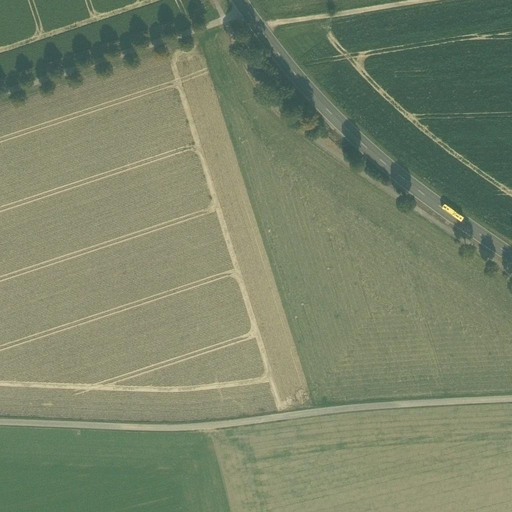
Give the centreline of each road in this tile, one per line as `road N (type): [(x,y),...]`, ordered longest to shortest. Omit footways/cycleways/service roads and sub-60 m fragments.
road 1 (unclassified): [(511,399),(186,427),(0,422)]
road 2 (primary): [(239,0),(298,78),(366,147),(511,255)]
road 3 (track): [(245,8),(0,93)]
road 4 (track): [(258,27),(422,0)]
